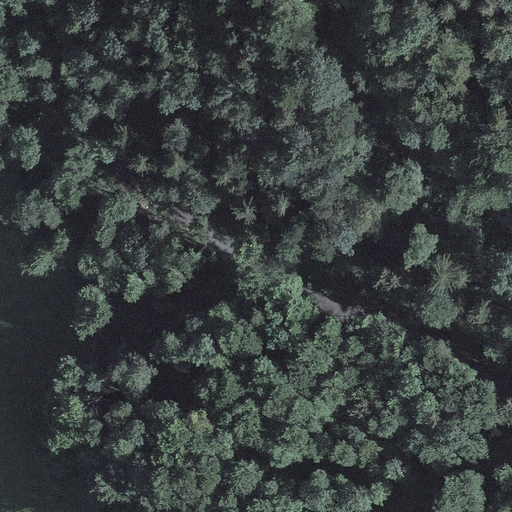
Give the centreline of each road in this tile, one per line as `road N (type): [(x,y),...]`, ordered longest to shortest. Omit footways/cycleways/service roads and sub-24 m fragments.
road 1 (unclassified): [(23,0),(68,112),(193,225),(316,299),(511,391)]
road 2 (unclassified): [(511,222),(376,82),(346,0)]
